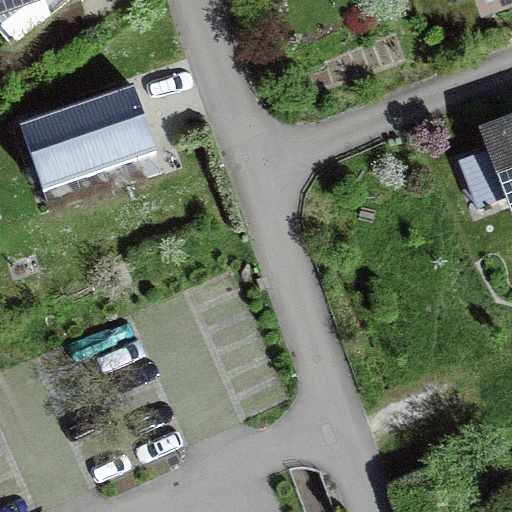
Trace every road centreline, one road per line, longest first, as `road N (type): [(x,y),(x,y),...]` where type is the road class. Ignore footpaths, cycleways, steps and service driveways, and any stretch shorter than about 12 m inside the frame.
road 1 (residential): [(261,169),(373,511)]
road 2 (residential): [(261,169),(511,61)]
road 3 (residential): [(261,169),(200,0)]
